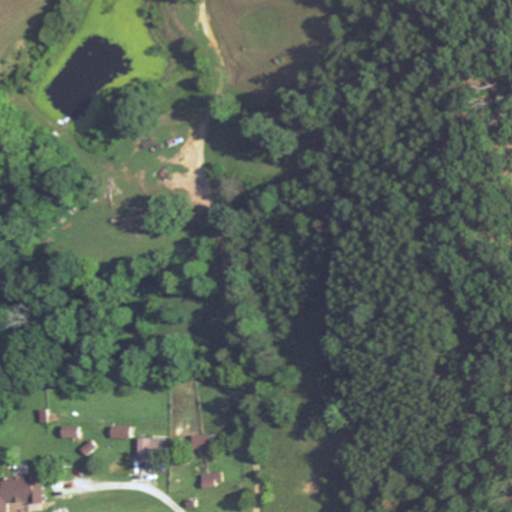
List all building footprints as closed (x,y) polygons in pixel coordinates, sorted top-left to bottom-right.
[(86,441),(86,429),(70,429),(69,441),(86,441)] [(137,441),(137,430),(118,429),(118,441),(137,441)] [(216,450),(216,437),(201,438),(201,451),(216,450)] [(166,461),(167,442),(145,441),(145,460),(166,461)] [(87,451),(92,458),(104,450),(98,443),(87,451)] [(227,487),(225,475),(206,478),(208,491),(227,487)] [(0,481),(0,511),(14,511),(14,507),(49,505),(48,479),(0,481)]
